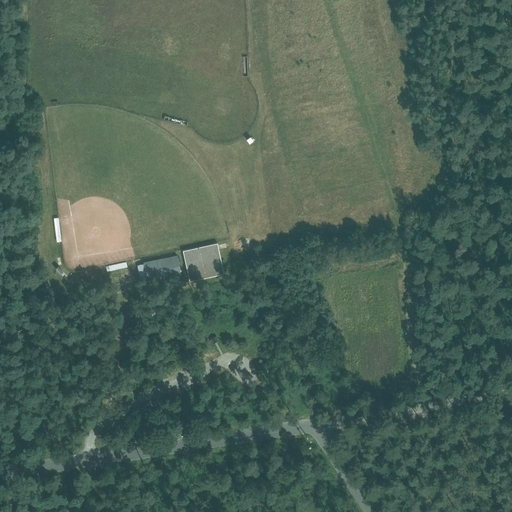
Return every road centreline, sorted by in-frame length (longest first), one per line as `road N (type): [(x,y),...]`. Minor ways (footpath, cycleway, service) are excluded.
road 1 (unclassified): [(313,427),(0,473)]
road 2 (unclassified): [(511,394),(313,427)]
road 3 (track): [(416,409),(405,231)]
road 4 (track): [(28,0),(27,89),(42,130)]
